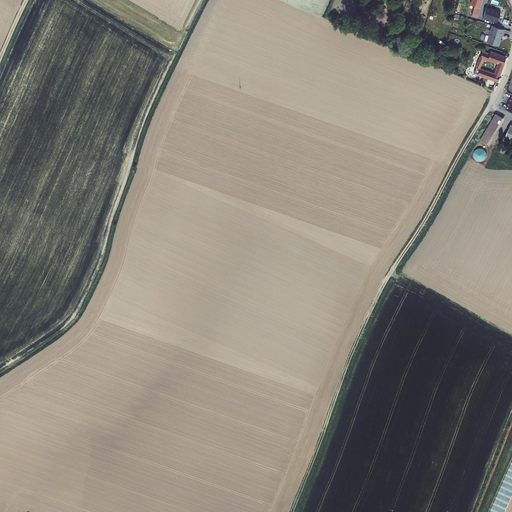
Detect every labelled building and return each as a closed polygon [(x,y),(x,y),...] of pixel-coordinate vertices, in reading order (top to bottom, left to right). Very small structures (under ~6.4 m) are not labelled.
[(471,14),(476,15),(478,10),(476,10),(477,9),(474,8),(475,4),(474,4),(475,1),(472,0),(470,0),(469,7),(473,8),(471,14)] [(480,5),(481,0),(472,0),(475,1),(474,4),(475,4),(474,8),(477,9),(476,10),(478,10),(476,15),(477,16),(479,9),(478,9),(479,5),(480,5)] [(485,5),(482,18),(498,22),(501,9),(485,5)] [(502,37),(504,30),(492,26),(489,36),(486,35),(484,41),(498,46),(501,37),(502,37)] [(480,68),(478,74),(498,80),(506,56),(490,52),(489,53),(482,51),(480,56),(498,61),(495,71),(481,66),(483,60),(476,57),(472,65),(480,68)] [(503,119),(496,115),(488,128),(495,133),(503,119)] [(495,133),(488,128),(480,140),(488,144),(495,133)] [(480,162),(489,154),(481,145),(472,153),(480,162)]
